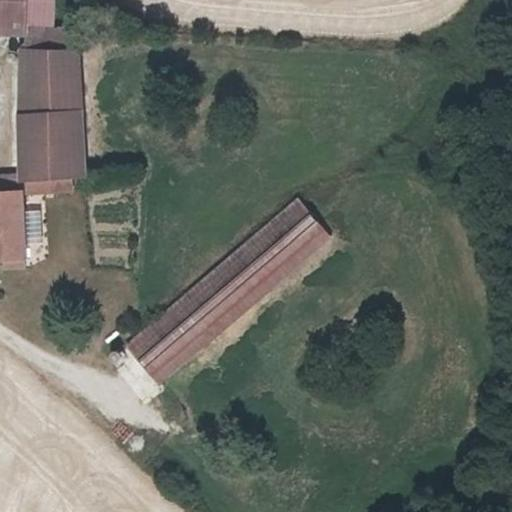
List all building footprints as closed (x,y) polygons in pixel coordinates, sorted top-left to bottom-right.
[(0,0),(0,40),(16,41),(17,0),(0,0)] [(43,0),(17,0),(16,41),(20,45),(43,45),(43,0)] [(16,71),(15,196),(14,199),(60,192),(77,189),(70,66),(67,66),(66,44),(43,45),(20,45),(20,71),(16,71)] [(60,192),(14,199),(14,214),(63,206),(60,192)] [(14,199),(15,196),(0,196),(0,280),(12,279),(14,279),(14,214),(14,199)] [(277,204),(115,358),(150,395),(312,240),(277,204)] [(0,288),(12,288),(12,279),(0,280),(0,288)]
